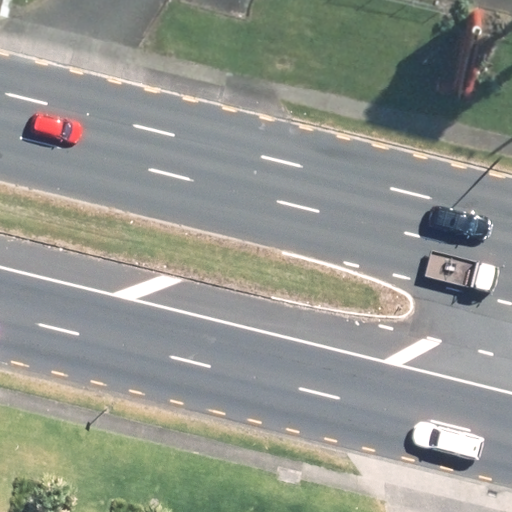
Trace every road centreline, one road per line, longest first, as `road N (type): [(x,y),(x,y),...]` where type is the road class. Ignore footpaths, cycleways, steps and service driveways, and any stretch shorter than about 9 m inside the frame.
road 1 (primary): [(511,437),(0,311)]
road 2 (primary): [(0,120),(511,245)]
